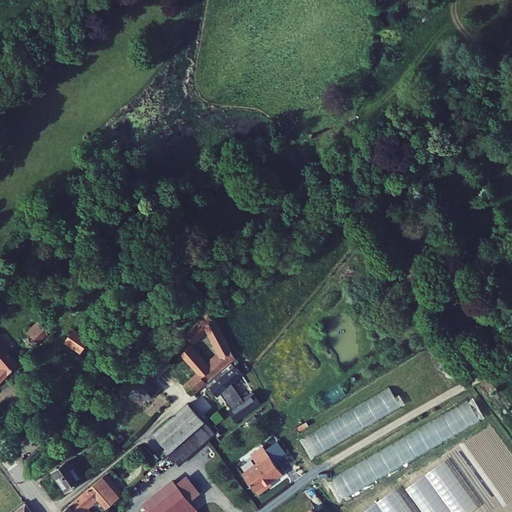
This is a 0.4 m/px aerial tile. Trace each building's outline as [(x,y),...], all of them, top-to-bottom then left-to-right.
[(39,319),(25,333),(33,341),(42,332),(39,319)] [(211,323),(188,344),(195,351),(212,336),(221,351),(223,350),(227,357),(209,373),(193,354),(184,363),(200,381),(209,391),(238,366),(222,334),(211,323)] [(79,350),(88,334),(73,326),(64,341),(79,350)] [(0,374),(13,361),(0,346),(0,374)] [(47,362),(36,373),(50,387),(61,376),(47,362)] [(166,362),(148,378),(154,385),(170,369),(166,362)] [(227,382),(213,394),(221,403),(245,383),(236,370),(225,379),(227,382)] [(146,380),(131,394),(145,409),(160,395),(146,380)] [(200,381),(187,394),(196,403),(209,391),(200,381)] [(299,434),(309,453),(402,409),(393,390),(299,434)] [(131,394),(125,399),(140,414),(145,409),(131,394)] [(257,399),(232,418),(238,426),(264,408),(257,399)] [(339,489),(343,495),(484,422),(473,401),(328,476),(336,490),(339,489)] [(157,438),(172,459),(199,436),(206,430),(189,409),(157,438)] [(217,441),(207,428),(206,430),(199,436),(209,448),(217,441)] [(209,448),(199,436),(172,459),(171,460),(181,472),(209,448)] [(284,475),(264,449),(251,459),(258,467),(245,478),(259,497),(270,489),(268,487),(284,475)] [(68,464),(52,476),(67,496),(83,483),(68,464)] [(177,488),(173,484),(144,509),(146,511),(197,511),(192,505),(201,498),(187,480),(177,488)] [(125,500),(108,481),(98,489),(69,511),(90,511),(100,505),(105,511),(111,511),(113,510),(125,500)] [(354,511),(380,511),(404,498),(397,486),(354,511)] [(413,511),(408,501),(384,511),(413,511)]
